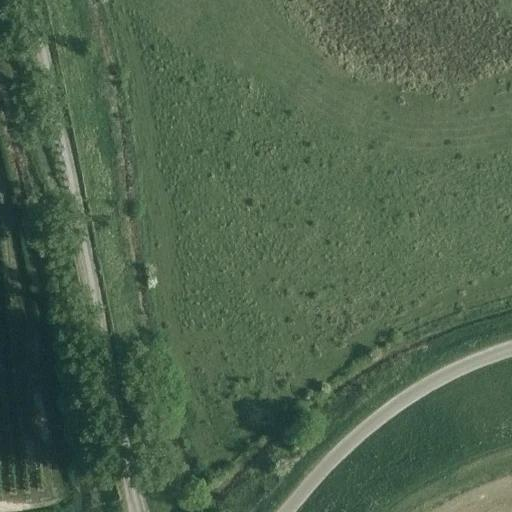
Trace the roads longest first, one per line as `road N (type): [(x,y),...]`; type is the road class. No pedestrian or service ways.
road 1 (unclassified): [(136,511),(28,0)]
road 2 (unclassified): [(285,511),(406,396),(511,348)]
